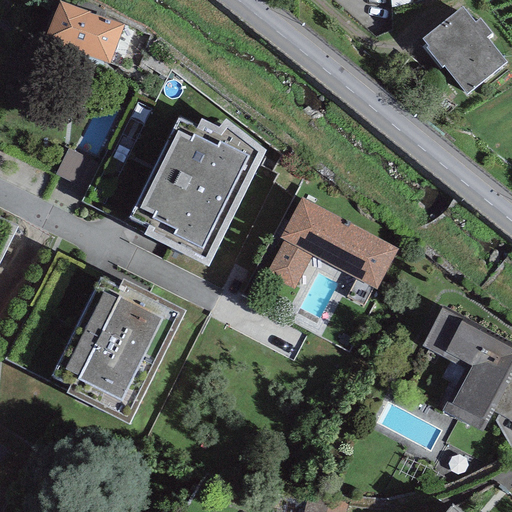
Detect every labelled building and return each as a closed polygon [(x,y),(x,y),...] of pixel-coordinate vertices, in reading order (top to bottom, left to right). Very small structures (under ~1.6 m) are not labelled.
[(120,20),(62,0),(57,0),(45,37),(107,58),(120,20)] [(462,16),(423,48),(428,54),(425,57),(441,76),(444,74),(467,103),(507,71),(487,46),(492,43),(480,28),(475,32),(462,16)] [(195,123),(178,114),(129,211),(151,222),(147,230),(207,258),(262,149),(224,117),(217,124),(201,116),(195,123)] [(398,246),(302,195),(280,234),(284,237),(267,269),(275,274),(276,279),(294,287),(311,253),(377,287),(398,246)] [(0,255),(18,221),(0,212),(0,255)] [(119,284),(101,275),(51,371),(69,381),(66,388),(128,420),(186,307),(124,275),(119,284)] [(511,342),(443,306),(423,344),(466,367),(444,408),(483,428),(493,409),(511,419),(511,342)] [(303,511),(345,511),(347,506),(306,497),(303,511)] [(468,511),(452,498),(440,511),(468,511)]
